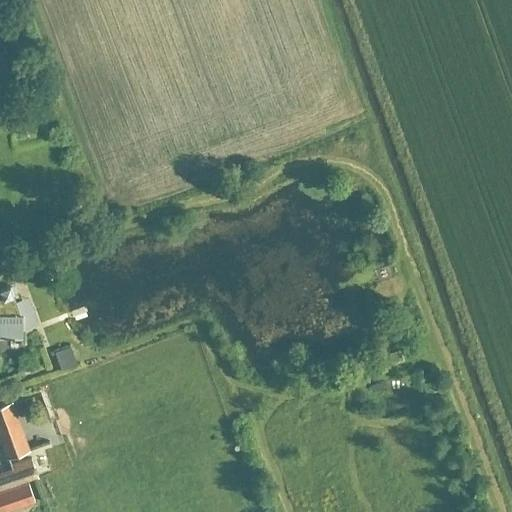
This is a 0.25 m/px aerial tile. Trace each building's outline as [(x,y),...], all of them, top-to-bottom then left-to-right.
[(0,338),(22,339),(22,316),(19,316),(12,297),(15,296),(12,288),(0,292),(0,338)] [(76,367),(69,349),(54,354),(60,372),(76,367)] [(395,389),(417,386),(414,371),(393,374),(395,389)] [(0,408),(0,440),(7,460),(28,452),(11,405),(0,408)] [(0,476),(0,492),(38,479),(33,465),(0,476)] [(28,485),(0,494),(0,511),(9,511),(35,504),(28,485)]
